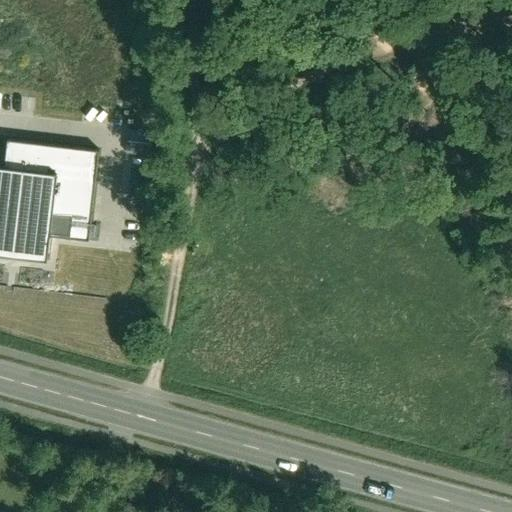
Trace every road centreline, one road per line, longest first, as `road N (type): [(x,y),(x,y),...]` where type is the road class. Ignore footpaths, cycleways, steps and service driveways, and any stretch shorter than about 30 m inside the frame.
road 1 (track): [(191,0),(195,153),(162,345),(138,417)]
road 2 (primary): [(478,511),(138,417)]
road 3 (track): [(511,14),(316,73),(195,153)]
road 4 (primary): [(138,417),(0,380)]
